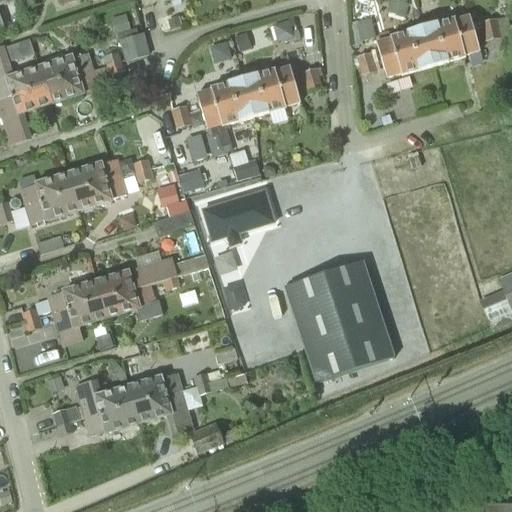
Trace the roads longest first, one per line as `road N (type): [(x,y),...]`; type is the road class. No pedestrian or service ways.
road 1 (residential): [(447,121),(348,148),(331,0)]
road 2 (residential): [(308,0),(174,37),(153,105)]
road 3 (residential): [(33,511),(0,366)]
